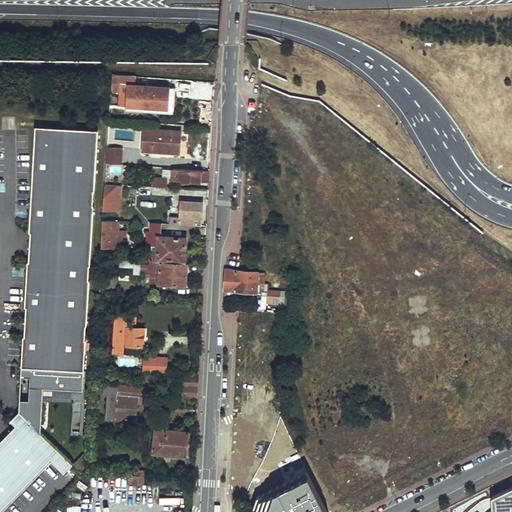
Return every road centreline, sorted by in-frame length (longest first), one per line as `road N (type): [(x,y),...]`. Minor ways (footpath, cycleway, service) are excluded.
road 1 (residential): [(206,511),(235,0)]
road 2 (motorway): [(21,0),(254,19),(344,45),(404,88),(453,159)]
road 3 (residential): [(399,511),(511,455)]
